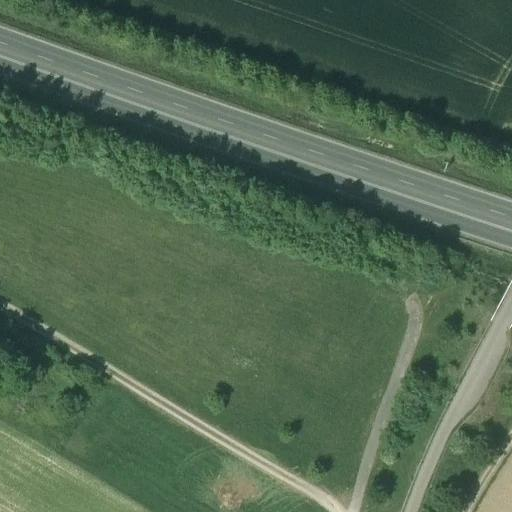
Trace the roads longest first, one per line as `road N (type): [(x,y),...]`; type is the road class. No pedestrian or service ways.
road 1 (trunk): [(0,49),(511,223)]
road 2 (track): [(333,511),(0,303)]
road 3 (track): [(394,281),(409,300),(414,330),(354,511)]
road 4 (track): [(511,301),(416,511)]
